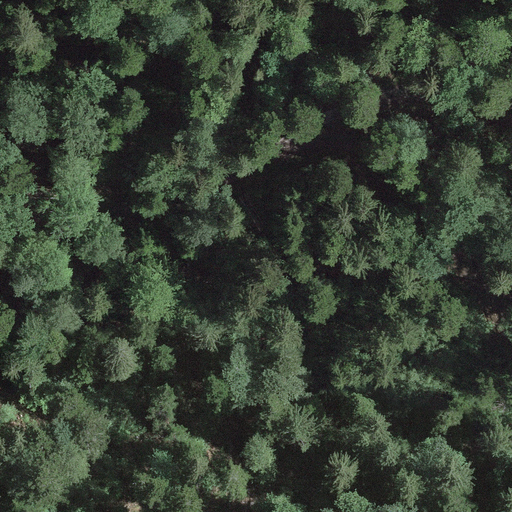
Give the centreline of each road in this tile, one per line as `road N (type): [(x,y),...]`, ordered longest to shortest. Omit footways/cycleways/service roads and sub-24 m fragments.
road 1 (unclassified): [(0,211),(102,214),(166,206),(325,121),(395,96),(468,94),(511,105)]
road 2 (track): [(511,304),(481,287),(411,186),(325,121)]
